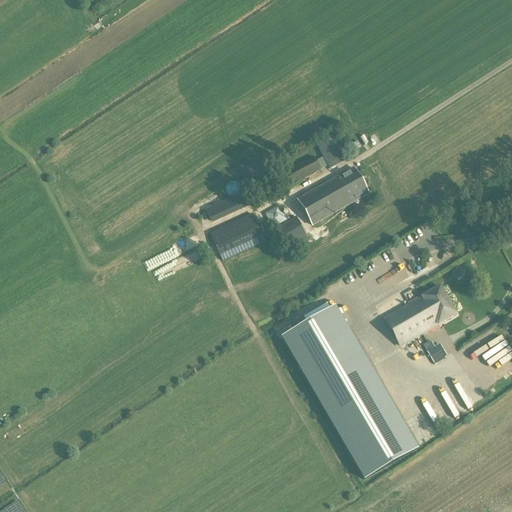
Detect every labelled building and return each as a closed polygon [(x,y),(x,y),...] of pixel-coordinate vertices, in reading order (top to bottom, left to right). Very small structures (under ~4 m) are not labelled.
[(322,158),(315,162),(313,158),(277,177),(285,191),(321,171),(320,171),(327,167),(322,158)] [(312,227),(369,195),(354,169),(297,201),(312,227)] [(205,210),(212,224),(248,207),(242,193),(205,210)] [(266,213),(274,227),(287,219),(279,206),(266,213)] [(252,214),(209,234),(222,263),(265,242),(252,214)] [(307,237),(296,217),(274,229),(285,249),(307,237)] [(420,298),(406,307),(416,323),(449,304),(439,287),(420,298)] [(416,323),(422,334),(436,325),(436,326),(455,315),(449,304),(416,323)] [(400,346),(422,334),(416,323),(406,307),(384,319),(400,346)] [(417,450),(335,308),(282,339),(364,481),(417,450)] [(291,325),(274,335),(276,339),(293,330),(291,325)] [(440,343),(435,346),(431,340),(423,345),(435,364),(448,356),(440,343)]
